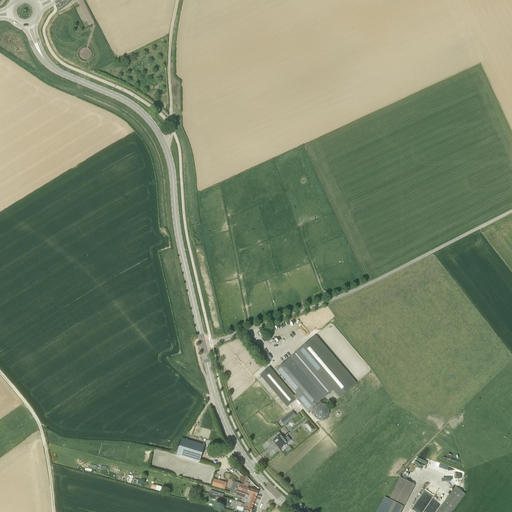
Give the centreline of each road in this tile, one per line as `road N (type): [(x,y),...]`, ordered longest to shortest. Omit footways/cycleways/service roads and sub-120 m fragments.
road 1 (secondary): [(203,345),(163,143),(123,99),(48,64),(29,25)]
road 2 (unclassified): [(203,345),(370,285),(511,213)]
road 3 (secondary): [(272,489),(230,433),(203,345)]
road 4 (track): [(0,373),(38,422),(54,511)]
road 5 (track): [(170,126),(177,0)]
